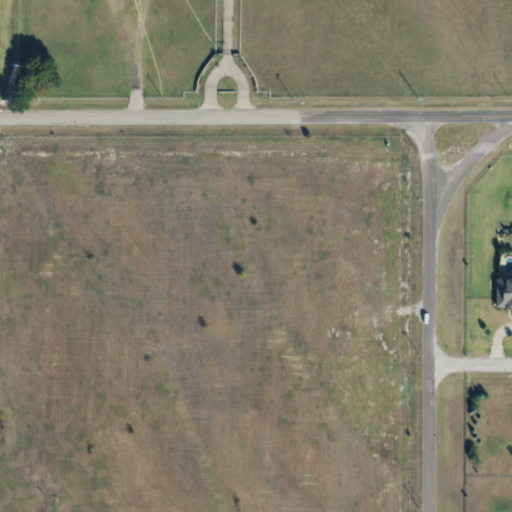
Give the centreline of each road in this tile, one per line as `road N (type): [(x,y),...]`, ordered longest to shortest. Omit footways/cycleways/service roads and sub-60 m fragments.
road 1 (tertiary): [(511,118),(0,118)]
road 2 (tertiary): [(427,511),(426,119)]
road 3 (tertiary): [(430,232),(466,162),(496,129),(511,124)]
